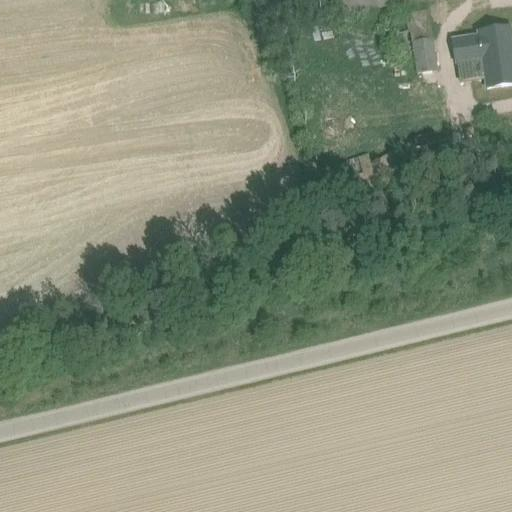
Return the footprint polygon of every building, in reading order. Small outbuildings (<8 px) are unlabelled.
[(334,0),(337,16),(440,0),(334,0)] [(389,48),(404,46),(412,44),(408,15),(384,19),(389,48)] [(511,86),(511,34),(511,29),(477,35),(478,37),(452,40),(456,68),(482,64),(486,91),(511,86)] [(412,44),(404,46),(407,67),(415,65),(417,77),(439,74),(434,41),(412,44)] [(420,175),(419,173),(411,149),(378,161),(375,152),(335,167),(335,166),(321,171),(336,217),(366,207),(361,194),(420,175)]
